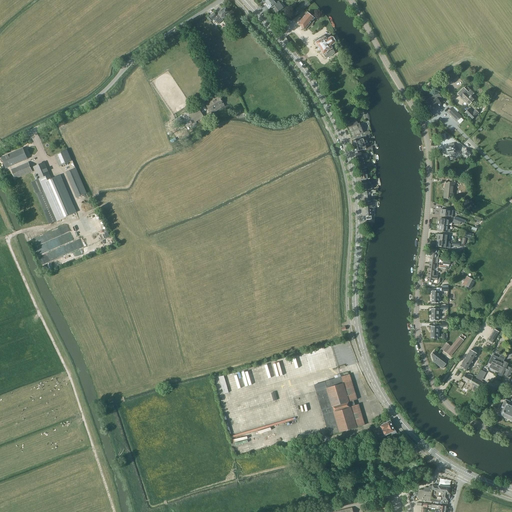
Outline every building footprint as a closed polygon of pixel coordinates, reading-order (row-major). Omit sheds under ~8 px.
[(275,0),(273,2),(272,0),(266,0),(267,0),(264,2),(269,8),(279,0),(275,0)] [(283,1),(281,0),(279,0),(271,7),(272,8),(276,13),(283,8),(280,4),(283,1)] [(306,1),(290,13),(294,19),(300,15),(299,13),(310,5),(306,1)] [(224,8),(212,18),(214,21),(218,18),(220,16),(223,19),(229,13),(228,13),(228,12),(227,11),(224,8)] [(308,11),(298,24),(305,30),(306,28),(307,29),(309,27),(310,27),(311,27),(312,26),(312,25),(312,24),(314,22),(316,18),(315,17),(316,17),(308,11)] [(325,37),(323,35),(315,40),(316,42),(315,42),(322,53),(323,55),(324,55),(326,58),(327,58),(334,54),(334,52),(332,49),(333,49),(331,46),(335,43),(335,41),(333,37),(331,37),(327,39),(325,37)] [(462,98),(469,104),(473,100),(470,97),(471,96),(470,95),(469,96),(467,93),(470,90),(467,87),(465,89),(463,88),(457,94),(462,98)] [(437,98),(428,103),(432,110),(441,104),(440,102),(443,100),(439,93),(435,95),(437,98)] [(205,103),(212,114),(225,106),(219,96),(215,98),(214,98),(205,103)] [(456,115),(450,106),(443,111),(449,120),(456,115)] [(469,108),(464,113),(471,120),(478,113),(475,110),(473,113),(469,108)] [(199,110),(188,117),(192,123),(190,124),(192,128),(205,120),(203,117),(204,117),(199,110)] [(177,118),(174,121),(179,128),(183,126),(177,118)] [(359,125),(351,128),(354,136),(362,132),(362,131),(364,130),(363,127),(361,125),(359,126),(359,125)] [(352,142),(353,147),(368,143),(367,140),(364,141),(363,139),(366,138),(366,136),(355,139),(356,141),(352,142)] [(455,150),(454,144),(449,144),(450,147),(445,148),(445,149),(443,149),(444,154),(446,154),(446,155),(455,153),(455,155),(460,155),(459,150),(455,150)] [(23,148),(1,157),(6,168),(27,160),(23,148)] [(466,149),(462,155),(468,159),(472,153),(466,149)] [(68,150),(55,155),(60,166),(72,161),(68,150)] [(362,152),(355,153),(359,170),(368,168),(367,167),(367,165),(365,166),(363,156),(362,152)] [(28,162),(11,170),(15,179),(32,172),(28,162)] [(44,162),(33,167),(38,179),(50,174),(44,162)] [(76,168),(67,172),(77,197),(87,193),(76,168)] [(361,181),(369,179),(370,179),(369,174),(368,173),(367,173),(366,170),(359,171),(361,181)] [(38,179),(31,182),(49,224),(76,213),(70,198),(60,175),(51,179),(50,174),(38,179)] [(369,179),(361,181),(363,191),(372,189),(371,185),(374,184),(374,181),(369,182),(369,179)] [(455,180),(449,179),(449,182),(446,182),(444,182),(444,183),(444,188),(445,188),(443,198),(452,199),(454,183),(455,183),(455,180)] [(369,191),(363,192),(364,196),(370,196),(370,199),(374,198),(373,194),(376,193),(376,190),(369,191)] [(370,203),(365,204),(366,213),(371,212),(372,212),(373,212),(374,207),(372,208),(372,203),(370,203)] [(431,249),(430,258),(436,258),(438,259),(439,251),(437,250),(431,249)] [(435,264),(429,264),(427,277),(440,278),(440,277),(437,277),(438,272),(439,272),(440,272),(440,271),(434,270),(434,267),(437,267),(437,265),(435,264)] [(475,281),(467,277),(463,285),(470,289),(475,281)] [(492,343),(499,332),(494,328),(487,339),(492,343)] [(446,343),(441,349),(450,356),(465,337),(461,333),(450,346),(446,343)] [(470,350),(459,367),(467,371),(477,354),(475,354),(476,352),(476,351),(475,350),(474,349),(473,349),(471,350),(471,351),(470,350)] [(433,362),(442,369),(448,362),(445,360),(445,359),(444,358),(444,359),(438,354),(438,353),(437,352),(436,353),(433,351),(431,354),(431,355),(433,362)] [(489,367),(498,372),(502,364),(502,362),(500,361),(499,362),(493,359),(489,367)] [(504,361),(502,364),(498,372),(503,375),(509,363),(504,361)] [(510,368),(508,367),(503,375),(509,377),(511,370),(511,365),(510,368)] [(465,374),(462,379),(473,385),(472,388),(476,391),(478,388),(479,389),(482,383),(465,374)] [(314,385),(328,435),(340,432),(356,428),(356,427),(364,425),(362,425),(356,406),(359,405),(355,406),(353,401),(357,400),(355,400),(349,382),(352,381),(351,381),(349,375),(314,385)] [(511,420),(511,398),(510,403),(505,400),(498,414),(511,420)] [(390,421),(373,429),(377,439),(391,432),(392,434),(397,432),(396,430),(395,431),(390,421)] [(424,490),(418,490),(417,499),(441,502),(441,500),(448,501),(450,487),(432,485),(432,487),(429,487),(429,488),(424,487),(424,490)] [(427,504),(423,503),(422,507),(427,508),(427,505),(431,506),(431,507),(435,508),(435,510),(445,511),(446,509),(445,508),(445,506),(427,504)]
